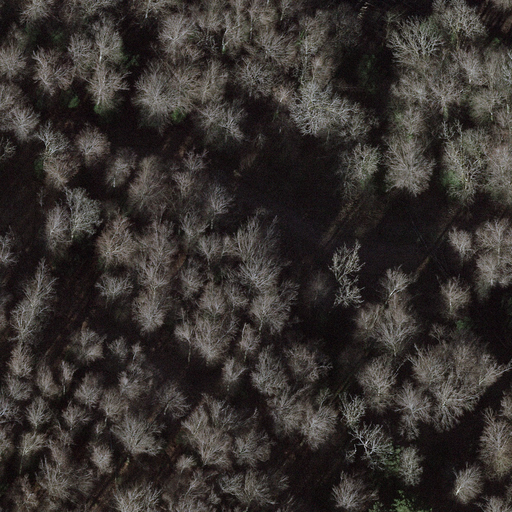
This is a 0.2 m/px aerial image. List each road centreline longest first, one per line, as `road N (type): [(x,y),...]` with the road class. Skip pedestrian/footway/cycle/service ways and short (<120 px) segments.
road 1 (track): [(511,236),(426,250),(350,244),(231,180),(0,120)]
road 2 (track): [(0,272),(220,425),(283,511)]
